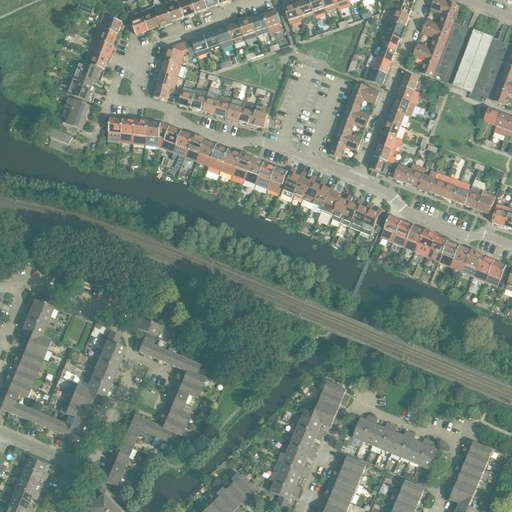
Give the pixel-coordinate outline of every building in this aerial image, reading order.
[(183,19),(177,0),(165,5),(172,25),(173,25),(171,21),(178,18),(179,20),(183,19)] [(195,14),(189,0),(176,0),(177,0),(183,19),(184,19),(183,16),(190,14),(191,16),(195,14)] [(207,10),(203,0),(189,0),(195,14),(196,14),(195,12),(202,9),(203,12),(207,10)] [(219,6),(216,0),(203,0),(207,10),(207,8),(214,5),(215,7),(219,6)] [(314,18),(307,0),(308,1),(296,5),(302,22),(314,18)] [(326,13),(321,0),(307,0),(314,18),(326,13)] [(338,12),(334,0),(321,0),(326,13),(338,9),(338,12)] [(348,1),(347,0),(334,0),(338,12),(350,8),(348,1)] [(453,24),(459,7),(439,0),(434,0),(430,11),(442,15),(438,26),(437,27),(450,31),(453,24)] [(172,25),(165,5),(153,9),(160,29),(172,25)] [(302,22),(296,5),(284,9),(290,26),(302,22)] [(403,10),(402,10),(403,8),(398,6),(396,12),(409,17),(410,15),(407,14),(403,12),(403,11),(403,10)] [(160,29),(153,9),(141,13),(148,32),(147,30),(155,27),(155,29),(159,28),(160,30),(160,29)] [(404,28),(409,17),(396,12),(392,10),(388,22),(386,21),(386,22),(406,29),(404,28)] [(282,31),(275,12),(263,16),(270,36),(282,31)] [(148,32),(141,13),(129,18),(136,36),(137,36),(136,34),(143,31),(144,34),(148,32)] [(117,36),(122,24),(109,19),(110,18),(104,15),(99,29),(117,36)] [(270,36),(263,16),(251,20),(251,19),(250,19),(257,38),(269,34),(269,36),(270,36)] [(257,38),(250,19),(239,23),(245,42),(257,38)] [(401,41),(406,29),(386,22),(381,33),(387,35),(401,41)] [(441,55),(450,31),(437,27),(438,26),(426,22),(421,34),(433,39),(429,50),(428,50),(441,55)] [(245,42),(239,23),(238,23),(239,25),(227,29),(233,46),(245,42)] [(113,47),(117,36),(99,29),(94,41),(115,49),(115,48),(113,47)] [(233,46),(227,29),(215,33),(220,46),(221,50),(233,46)] [(220,46),(215,33),(204,37),(208,50),(214,48),(215,50),(219,48),(219,46),(220,46)] [(395,52),(400,41),(401,41),(387,35),(382,47),(395,52)] [(208,50),(204,37),(185,43),(187,51),(188,53),(189,56),(196,54),(197,58),(210,53),(208,50)] [(110,60),(115,49),(94,41),(90,53),(108,60),(110,60)] [(180,65),(183,54),(188,53),(187,51),(185,43),(171,48),(171,50),(168,49),(164,61),(180,65)] [(432,79),(441,55),(428,50),(429,50),(417,45),(412,58),(424,62),(419,74),(432,79)] [(391,64),(395,52),(382,47),(378,59),(391,64)] [(104,72),(108,60),(90,53),(85,64),(104,72)] [(511,55),(510,54),(501,78),(511,81),(511,55)] [(386,76),(391,64),(378,59),(374,71),(373,71),(386,76)] [(176,78),(180,65),(164,61),(161,74),(176,78)] [(100,83),(104,74),(79,64),(73,80),(92,88),(95,81),(100,83)] [(382,88),(386,76),(373,71),(374,71),(368,69),(363,81),(382,88)] [(173,90),(176,78),(161,74),(157,86),(170,90),(170,89),(173,90)] [(414,92),(419,80),(406,75),(401,87),(414,92)] [(511,95),(511,81),(501,78),(492,102),(505,107),(509,95),(511,95)] [(90,94),(92,88),(73,80),(67,95),(92,104),(95,96),(90,94)] [(375,106),(380,93),(355,84),(346,108),(359,113),(359,112),(363,102),(375,106)] [(175,95),(176,91),(173,90),(170,89),(170,90),(157,86),(153,99),(172,104),(174,97),(175,97),(175,96),(175,95)] [(420,95),(414,92),(401,87),(396,99),(409,104),(416,107),(420,95)] [(178,106),(191,109),(196,91),(196,90),(195,92),(183,89),(182,93),(178,106)] [(203,113),(208,94),(196,91),(191,109),(203,113)] [(215,116),(221,97),(208,94),(203,113),(215,116)] [(227,121),(233,101),(221,97),(215,116),(227,120),(226,121),(227,121)] [(85,122),(84,122),(90,108),(68,99),(65,108),(72,111),(67,125),(64,124),(61,129),(66,131),(66,133),(77,138),(80,130),(82,131),(85,122)] [(405,116),(409,104),(396,99),(392,111),(405,116)] [(239,125),(245,104),(233,101),(227,121),(239,125)] [(438,115),(442,103),(438,101),(433,113),(438,115)] [(251,126),(257,108),(245,104),(239,125),(240,123),(251,126)] [(264,130),(269,111),(268,111),(267,109),(263,108),(262,109),(257,108),(251,126),(264,130)] [(366,130),(371,117),(359,112),(359,113),(346,108),(337,132),(350,136),(354,125),(366,130)] [(496,128),(501,115),(489,110),(484,123),(496,128)] [(400,128),(405,116),(392,111),(388,123),(386,122),(400,128)] [(506,138),(506,136),(511,120),(511,119),(501,115),(496,128),(494,133),(506,138)] [(121,144),(123,121),(110,120),(108,142),(121,144)] [(133,145),(136,121),(135,121),(135,123),(123,121),(121,144),(133,145)] [(146,146),(148,122),(136,121),(133,145),(146,146)] [(159,144),(161,125),(148,124),(148,122),(146,146),(158,148),(159,144)] [(396,140),(400,128),(386,122),(382,134),(396,140)] [(173,154),(181,133),(169,128),(170,127),(161,124),(161,125),(159,144),(163,144),(161,150),(173,154)] [(76,145),(71,143),(73,139),(50,129),(46,138),(51,140),(50,141),(52,141),(49,148),(71,157),(76,145)] [(357,153),(362,140),(350,136),(337,132),(328,156),(341,160),(345,149),(357,153)] [(185,159),(194,136),(193,137),(181,133),(173,154),(185,159)] [(400,148),(402,142),(396,140),(382,134),(381,134),(383,135),(379,146),(395,153),(397,147),(400,148)] [(197,163),(206,140),(194,136),(185,159),(197,163)] [(209,168),(217,147),(205,142),(206,140),(197,163),(209,168)] [(393,158),(395,153),(379,146),(374,158),(387,163),(387,162),(393,165),(391,169),(391,171),(390,171),(388,177),(394,180),(398,167),(393,165),(396,159),(393,158)] [(221,172),(229,151),(217,147),(209,168),(221,172)] [(232,177),(241,154),(240,155),(229,151),(221,172),(232,177)] [(244,181),(253,158),(241,154),(232,177),(244,181)] [(256,186),(264,165),(253,160),(253,158),(244,181),(256,186)] [(382,175),(385,167),(391,169),(390,171),(391,171),(391,169),(393,165),(387,162),(387,163),(374,158),(369,170),(382,175)] [(268,190),(276,169),(264,165),(256,186),(268,190)] [(406,184),(413,166),(410,171),(398,167),(394,180),(406,184)] [(417,190),(422,176),(425,170),(413,166),(406,184),(417,189),(417,190)] [(280,195),(288,174),(283,172),(276,169),(268,190),(280,195)] [(301,179),(300,178),(293,176),(294,174),(294,175),(296,171),(292,169),(289,175),(290,175),(283,192),(293,197),(301,179)] [(429,195),(437,174),(431,172),(429,178),(422,176),(417,190),(429,195)] [(311,183),(309,183),(303,180),(304,179),(306,175),(302,173),(300,178),(301,179),(293,197),(303,201),(311,183)] [(441,198),(448,179),(437,174),(429,195),(430,193),(441,198)] [(321,188),(319,187),(313,184),(314,183),(316,179),(312,177),(309,183),(311,183),(303,201),(313,205),(321,188)] [(453,202),(460,183),(448,179),(441,198),(453,202)] [(330,192),(329,191),(323,189),(323,187),(324,187),(326,183),(322,182),(319,187),(321,188),(313,205),(323,209),(330,192)] [(465,207),(470,194),(463,192),(466,185),(460,183),(453,202),(465,207)] [(333,214),(340,196),(333,193),(333,191),(334,192),(336,188),(332,186),(329,191),(330,192),(323,209),(333,214)] [(476,211),(483,194),(484,192),(472,188),(470,194),(465,207),(476,211)] [(489,216),(495,198),(483,194),(476,211),(489,216)] [(349,203),(350,204),(353,198),(349,197),(347,200),(348,201),(347,202),(339,199),(341,196),(340,196),(333,214),(331,216),(342,221),(349,203)] [(359,207),(360,208),(363,203),(359,201),(357,205),(357,206),(350,204),(349,203),(342,221),(351,225),(359,207)] [(369,212),(370,212),(371,211),(372,207),(368,205),(367,209),(367,211),(365,210),(364,209),(360,208),(359,207),(351,225),(349,228),(360,233),(369,212)] [(504,227),(509,209),(497,206),(492,224),(504,227)] [(372,234),(379,217),(380,217),(382,211),(378,209),(377,213),(377,214),(377,215),(369,212),(361,229),(372,234)] [(392,244),(401,223),(389,218),(380,239),(392,244)] [(404,249),(413,228),(401,223),(392,244),(404,249)] [(416,254),(425,231),(424,233),(420,231),(413,228),(404,249),(416,254)] [(427,259),(437,236),(425,231),(416,254),(427,259)] [(439,264),(448,243),(436,238),(437,236),(427,259),(439,264)] [(451,269),(460,248),(448,243),(439,264),(451,269)] [(462,274),(472,251),(471,251),(471,253),(460,248),(451,269),(462,274)] [(474,278),(483,256),(472,251),(462,274),(474,278)] [(485,283),(494,263),(483,258),(484,256),(483,256),(474,278),(485,283)] [(505,280),(507,274),(504,273),(506,268),(494,263),(485,283),(497,289),(501,279),(505,280)] [(49,319),(53,309),(29,299),(27,304),(30,305),(31,304),(33,304),(30,311),(49,319)] [(45,328),(49,319),(30,311),(27,317),(26,317),(26,315),(23,313),(21,318),(45,328)] [(196,376),(200,367),(152,347),(160,328),(135,317),(133,323),(137,325),(137,323),(139,323),(136,330),(146,334),(138,353),(185,373),(186,372),(196,377),(196,376)] [(42,338),(45,328),(21,318),(19,323),(22,324),(23,322),(25,323),(22,330),(31,334),(32,334),(42,338)] [(126,350),(116,346),(120,337),(110,333),(108,338),(102,336),(99,345),(102,346),(103,345),(105,345),(102,352),(121,360),(126,350)] [(51,342),(42,338),(32,334),(31,334),(29,341),(27,340),(28,338),(24,336),(22,341),(47,351),(51,342)] [(43,361),(47,351),(22,341),(20,346),(24,347),(25,346),(26,346),(24,353),(43,361)] [(118,369),(121,360),(102,352),(100,358),(98,357),(98,356),(95,354),(93,359),(118,369)] [(43,361),(24,353),(21,359),(19,359),(20,357),(16,355),(14,360),(39,370),(43,361)] [(114,379),(118,369),(93,359),(91,364),(94,365),(95,364),(97,364),(94,371),(114,379)] [(39,370),(14,360),(12,365),(16,366),(17,364),(19,365),(16,372),(35,380),(39,370)] [(110,388),(114,379),(94,371),(92,377),(90,376),(91,375),(87,373),(85,378),(110,388)] [(35,380),(16,372),(13,378),(11,377),(12,376),(8,374),(6,379),(31,389),(35,380)] [(201,390),(205,380),(196,376),(196,377),(186,372),(185,373),(183,379),(181,378),(182,376),(178,375),(176,380),(201,390)] [(110,388),(85,378),(83,383),(87,384),(87,382),(89,383),(87,389),(86,390),(96,394),(106,398),(110,388)] [(27,399),(31,389),(6,379),(4,384),(8,385),(9,383),(11,384),(8,391),(18,395),(27,399)] [(197,400),(201,390),(176,380),(174,384),(178,386),(179,384),(181,385),(178,392),(188,396),(197,400)] [(344,398),(347,391),(327,383),(323,392),(348,403),(350,398),(346,397),(345,399),(344,398)] [(93,403),(96,394),(86,390),(87,389),(77,385),(74,392),(72,392),(73,390),(70,388),(68,393),(93,403)] [(0,410),(10,415),(15,404),(18,395),(8,391),(0,410)] [(181,414),(188,396),(178,392),(170,409),(181,414)] [(348,403),(323,392),(319,402),(338,410),(341,404),(343,404),(342,406),(346,408),(348,403)] [(88,413),(93,403),(68,393),(66,398),(69,399),(70,398),(72,398),(69,405),(88,413)] [(336,417),(338,410),(319,402),(315,412),(340,422),(342,417),(338,416),(338,417),(336,417)] [(29,422),(33,412),(15,404),(10,415),(29,422)] [(88,413),(69,405),(67,411),(65,410),(65,409),(62,407),(60,413),(74,419),(84,423),(88,413)] [(185,427),(189,417),(181,414),(170,409),(167,416),(165,416),(166,414),(163,412),(161,417),(185,427)] [(48,430),(52,420),(33,412),(29,422),(48,430)] [(315,412),(312,421),(311,421),(321,425),(321,426),(331,430),(333,423),(335,423),(335,425),(338,427),(340,422),(315,412)] [(181,437),(185,427),(161,417),(159,422),(162,423),(163,421),(165,422),(162,428),(134,416),(122,445),(132,450),(140,431),(168,443),(172,434),(181,437)] [(362,443),(373,418),(368,416),(366,420),(368,421),(368,423),(361,420),(353,439),(362,443)] [(318,432),(321,426),(321,425),(311,421),(312,421),(302,417),(298,427),(323,437),(325,432),(321,431),(320,433),(318,432)] [(372,447),(380,428),(373,425),(374,423),(376,424),(378,420),(373,418),(362,443),(372,447)] [(76,442),(84,423),(74,419),(70,427),(66,438),(76,442)] [(66,438),(70,427),(52,420),(48,430),(63,436),(66,438)] [(381,451),(392,426),(387,424),(385,428),(387,429),(386,430),(380,428),(372,447),(381,451)] [(391,455),(399,436),(392,433),(393,431),(395,432),(396,428),(392,426),(381,451),(391,455)] [(323,437),(298,427),(294,436),(313,444),(316,438),(318,439),(317,440),(321,442),(323,437)] [(400,459),(411,434),(406,432),(404,436),(406,436),(405,438),(399,436),(391,455),(400,459)] [(410,463),(418,444),(411,441),(412,439),(414,440),(415,436),(411,434),(400,459),(410,463)] [(311,451),(313,444),(294,436),(290,445),(315,456),(317,451),(313,450),(312,452),(311,451)] [(419,467),(429,442),(425,440),(423,444),(425,444),(424,446),(418,444),(410,463),(419,467)] [(429,471),(437,452),(432,449),(430,449),(431,447),(433,448),(434,444),(429,442),(419,467),(429,471)] [(488,462),(492,452),(473,444),(470,451),(468,450),(469,448),(466,446),(463,451),(488,462)] [(114,464),(124,468),(132,450),(122,445),(114,464)] [(315,456),(290,445),(286,455),(306,463),(308,457),(310,457),(309,459),(313,461),(315,456)] [(484,471),(488,462),(463,451),(462,456),(465,458),(466,456),(468,456),(465,463),(484,471)] [(303,470),(306,463),(286,455),(282,464),(307,475),(309,470),(305,469),(305,470),(303,470)] [(362,476),(366,466),(342,455),(340,461),(343,462),(344,460),(346,461),(343,468),(362,476)] [(42,473),(45,467),(27,459),(24,467),(22,466),(21,468),(47,479),(48,475),(42,473)] [(480,481),(484,471),(465,463),(462,469),(461,469),(461,467),(458,465),(456,470),(480,481)] [(114,464),(106,483),(116,488),(124,468),(114,464)] [(307,475),(282,464),(278,474),(298,482),(300,476),(302,476),(301,478),(305,480),(307,475)] [(47,479),(21,468),(20,471),(22,471),(19,479),(37,486),(39,480),(45,483),(47,479)] [(358,485),(362,476),(343,468),(340,474),(339,473),(339,472),(336,470),(334,475),(358,485)] [(477,490),(480,481),(456,470),(454,475),(457,476),(458,475),(460,475),(457,482),(477,490)] [(295,488),(298,482),(278,474),(275,483),(299,493),(301,489),(298,487),(297,489),(295,488)] [(355,494),(358,485),(334,475),(332,480),(335,481),(336,479),(338,480),(335,486),(355,494)] [(255,491),(241,476),(233,483),(252,502),(255,499),(253,496),(251,498),(249,496),(255,491)] [(34,492),(37,486),(19,479),(16,486),(14,485),(13,487),(39,498),(40,494),(34,492)] [(420,500),(424,490),(400,480),(397,485),(401,486),(402,485),(404,485),(401,492),(420,500)] [(473,500),(477,490),(457,482),(455,488),(453,487),(454,486),(450,484),(448,489),(473,500)] [(117,511),(102,497),(106,493),(98,484),(94,488),(91,485),(86,483),(78,502),(88,511),(117,511)] [(252,502),(233,483),(226,491),(240,505),(245,501),(247,502),(245,503),(248,506),(252,502)] [(286,511),(292,494),(294,495),(294,497),(297,498),(299,493),(275,483),(270,493),(280,497),(276,507),(286,511)] [(351,504),(355,494),(335,486),(333,493),(331,492),(332,490),(328,489),(326,494),(351,504)] [(39,498),(13,487),(12,489),(14,490),(11,498),(29,505),(31,499),(37,502),(39,498)] [(469,508),(473,500),(448,489),(446,494),(450,495),(450,493),(452,494),(449,501),(459,505),(469,509),(469,508)] [(240,505),(226,491),(218,498),(232,511),(239,511),(238,510),(237,511),(235,510),(240,505)] [(416,509),(420,500),(401,492),(398,498),(397,497),(397,496),(394,494),(392,499),(416,509)] [(343,511),(347,511),(351,504),(326,494),(324,498),(327,500),(328,498),(330,499),(327,505),(343,511)] [(30,511),(27,510),(29,505),(11,498),(8,505),(6,504),(5,506),(19,511),(30,511)] [(232,511),(218,498),(211,505),(217,511),(232,511)] [(396,511),(415,511),(416,509),(392,499),(390,504),(393,505),(394,504),(396,504),(393,511),(396,511)]
